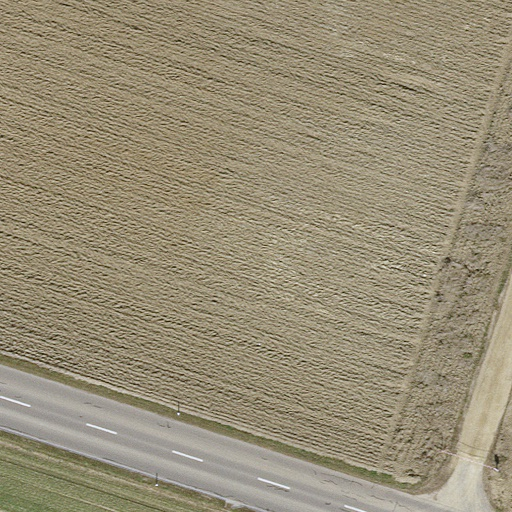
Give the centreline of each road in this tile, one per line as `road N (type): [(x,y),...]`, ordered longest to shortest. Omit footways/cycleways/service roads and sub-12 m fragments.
road 1 (tertiary): [(0,399),(354,511)]
road 2 (track): [(448,511),(511,327)]
